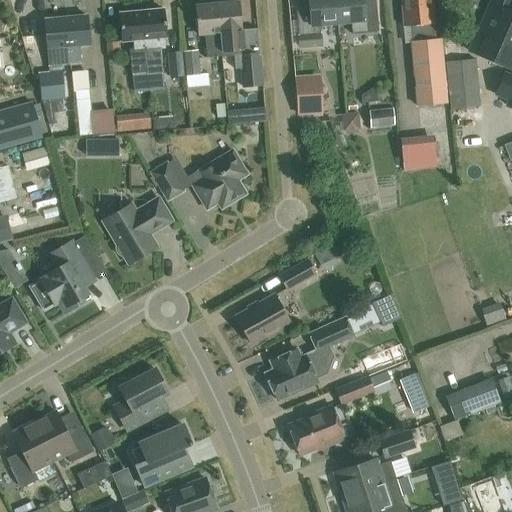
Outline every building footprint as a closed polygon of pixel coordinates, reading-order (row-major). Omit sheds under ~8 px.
[(307,0),(308,6),(296,7),(300,49),(321,48),(319,25),(338,24),(335,0),(307,0)] [(363,0),(335,0),(338,24),(350,22),(351,34),(377,32),(374,0),(366,0),(363,0)] [(442,39),(435,39),(434,24),(431,0),(400,0),(403,26),(411,26),(412,41),(410,41),(413,76),(414,76),(415,87),(414,87),(416,106),(448,103),(442,39)] [(511,0),(491,0),(468,51),(511,70),(511,0)] [(242,87),(262,85),(258,35),(242,36),(239,2),(216,4),(219,33),(220,33),(221,49),(222,57),(236,56),(237,66),(241,66),(242,87)] [(222,56),(221,49),(220,33),(219,33),(216,4),(195,6),(197,35),(204,34),(206,50),(206,58),(210,57),(222,56)] [(141,11),(149,91),(164,89),(159,38),(166,38),(163,9),(141,11)] [(149,91),(141,11),(119,13),(122,42),(133,41),(134,50),(130,50),(132,74),(133,92),(149,91)] [(65,18),(70,64),(80,63),(79,46),(90,45),(87,16),(65,18)] [(70,64),(65,18),(44,20),(46,49),(57,48),(59,65),(70,64)] [(117,41),(106,43),(107,55),(119,54),(117,41)] [(459,44),(444,45),(451,109),(452,109),(479,106),(475,59),(461,61),(459,44)] [(211,67),(210,61),(210,57),(206,58),(198,58),(197,51),(183,52),(186,76),(187,76),(187,81),(199,79),(198,75),(200,75),(199,68),(211,67)] [(169,77),(183,76),(181,52),(167,53),(169,77)] [(210,61),(211,67),(213,80),(224,80),(222,60),(210,61)] [(38,73),(40,100),(64,98),(62,71),(38,73)] [(361,95),(362,104),(378,102),(376,86),(361,95)] [(297,114),(322,112),(321,87),(296,88),(297,114)] [(87,89),(73,90),(74,99),(78,136),(92,135),(88,98),(87,89)] [(0,111),(0,150),(43,138),(32,102),(0,111)] [(224,103),(215,104),(217,118),(226,117),(224,103)] [(394,125),(392,108),(369,110),(370,128),(394,125)] [(177,124),(175,113),(157,115),(158,126),(177,124)] [(150,114),(116,116),(117,132),(151,130),(150,114)] [(433,136),(400,139),(403,171),(436,168),(433,136)] [(22,155),(27,171),(49,164),(45,149),(22,155)] [(237,180),(247,174),(232,150),(199,171),(204,179),(192,185),(207,209),(218,202),(221,208),(245,194),(237,180)] [(168,200),(183,191),(167,163),(151,173),(168,200)] [(8,165),(0,167),(0,203),(16,199),(8,165)] [(103,221),(116,244),(115,248),(116,253),(120,256),(124,257),(128,264),(157,247),(149,234),(172,221),(158,198),(136,212),(131,205),(103,221)] [(6,215),(0,216),(0,243),(13,240),(6,215)] [(94,279),(106,272),(84,236),(73,243),(72,241),(49,254),(57,268),(43,277),(44,278),(29,286),(44,311),(58,303),(64,313),(90,298),(84,287),(95,281),(94,279)] [(287,290),(315,274),(307,260),(279,276),(287,290)] [(391,294),(371,303),(380,322),(382,326),(400,318),(391,294)] [(268,337),(290,324),(274,295),(236,316),(251,344),(267,336),(268,337)] [(8,334),(27,323),(12,298),(0,304),(0,352),(14,344),(8,334)] [(371,303),(344,316),(345,317),(353,334),(380,322),(371,303)] [(480,310),(486,326),(505,319),(500,303),(480,310)] [(274,370),(265,374),(277,400),(317,382),(316,379),(328,374),(334,358),(329,347),(353,336),(353,334),(345,317),(309,334),(316,351),(300,358),(297,350),(270,361),(274,370)] [(400,346),(387,352),(391,361),(404,356),(400,346)] [(127,401),(115,407),(127,430),(169,408),(162,396),(168,393),(155,369),(141,377),(139,373),(121,382),(123,386),(120,388),(127,401)] [(387,371),(370,378),(373,387),(390,380),(387,371)] [(416,414),(435,407),(423,373),(404,379),(416,414)] [(511,385),(508,374),(495,379),(502,399),(511,395),(511,385)] [(342,404),(373,392),(367,377),(336,390),(342,404)] [(491,379),(445,396),(454,421),(500,403),(491,379)] [(317,450),(345,439),(332,406),(312,414),(313,415),(288,425),(300,455),(316,449),(317,450)] [(34,422),(54,460),(66,454),(71,463),(94,451),(79,422),(65,429),(56,412),(34,422)] [(54,460),(34,422),(13,433),(22,451),(7,459),(21,488),(38,480),(33,471),(54,460)] [(190,446),(193,445),(191,441),(190,442),(183,424),(139,443),(146,460),(135,465),(144,487),(192,466),(186,453),(181,456),(179,450),(189,446),(190,446)] [(384,457),(415,447),(409,431),(379,441),(384,457)] [(340,494),(341,495),(395,478),(390,461),(377,465),(375,459),(334,472),(340,494)] [(446,462),(431,467),(444,506),(463,500),(450,461),(446,462)] [(406,511),(395,478),(341,495),(346,511),(367,511),(370,511),(406,511)] [(207,511),(216,509),(205,479),(166,493),(172,511),(207,511)] [(130,497),(121,500),(126,511),(129,511),(136,510),(130,497)] [(467,511),(464,501),(448,505),(449,511),(467,511)] [(121,511),(117,502),(94,511),(121,511)]
